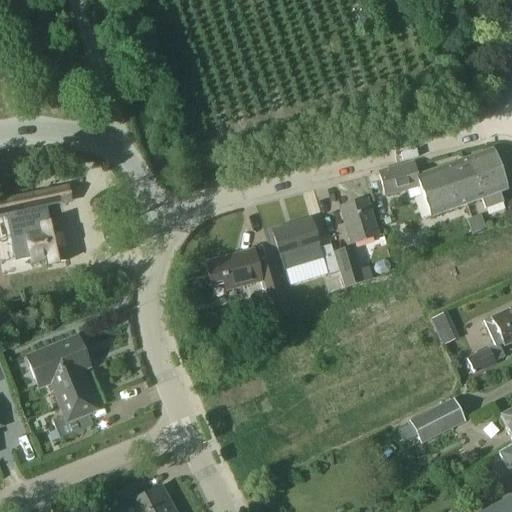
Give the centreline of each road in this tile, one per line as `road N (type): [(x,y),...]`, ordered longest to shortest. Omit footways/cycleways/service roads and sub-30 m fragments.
road 1 (residential): [(175,228),(186,213),(249,185),(511,125)]
road 2 (residential): [(175,228),(125,149),(64,128),(0,132)]
road 3 (residential): [(188,429),(146,317),(146,281),(175,228)]
road 4 (residential): [(188,429),(0,504)]
road 5 (track): [(125,149),(74,0)]
